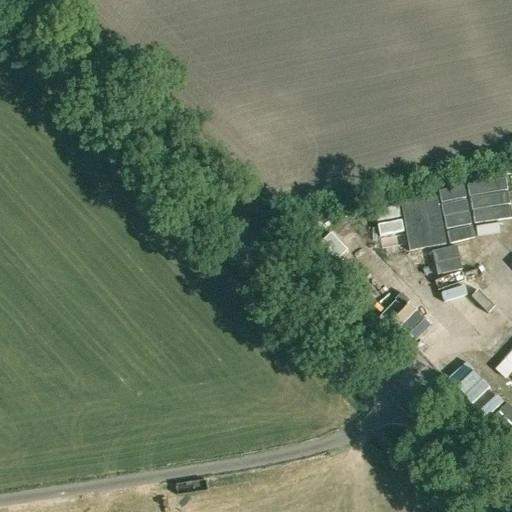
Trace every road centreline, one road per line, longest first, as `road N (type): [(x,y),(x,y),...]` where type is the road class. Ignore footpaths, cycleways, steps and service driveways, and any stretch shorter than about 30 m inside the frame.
road 1 (tertiary): [(511,511),(24,0)]
road 2 (unknown): [(0,501),(274,460),(409,404)]
